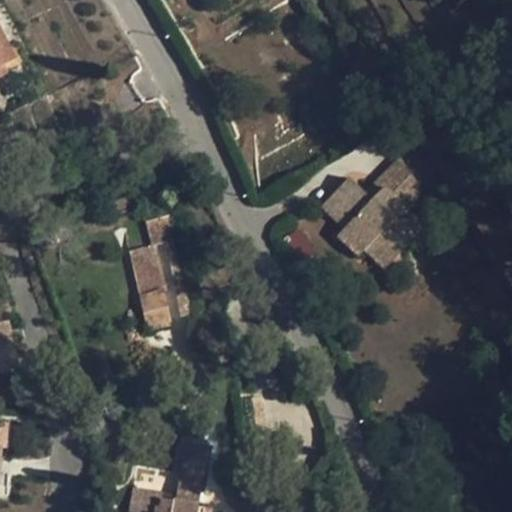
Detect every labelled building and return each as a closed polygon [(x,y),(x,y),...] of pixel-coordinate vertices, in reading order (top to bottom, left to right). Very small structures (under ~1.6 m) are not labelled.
[(16,61),(0,30),(0,78),(8,75),(4,67),(16,61)] [(320,207),(344,230),(338,236),(359,256),(365,250),(385,230),(405,249),(424,228),(405,209),(408,207),(422,192),(401,156),(378,179),(386,186),(383,189),(390,195),(379,207),(373,200),(348,178),(320,207)] [(390,195),(383,189),(373,200),(379,207),(390,195)] [(181,318),(192,316),(172,217),(148,222),(153,246),(166,243),(181,318)] [(405,249),(385,230),(365,250),(385,269),(405,249)] [(153,246),(129,251),(135,283),(160,277),(153,246)] [(172,325),(161,279),(136,284),(147,331),(172,325)] [(9,322),(0,323),(0,336),(12,334),(9,322)] [(12,334),(0,336),(0,371),(19,367),(12,334)] [(204,511),(205,505),(198,503),(205,464),(207,449),(186,446),(183,466),(182,466),(175,503),(160,500),(159,507),(141,503),(139,511),(204,511)] [(410,483),(402,463),(390,469),(398,488),(410,483)]
